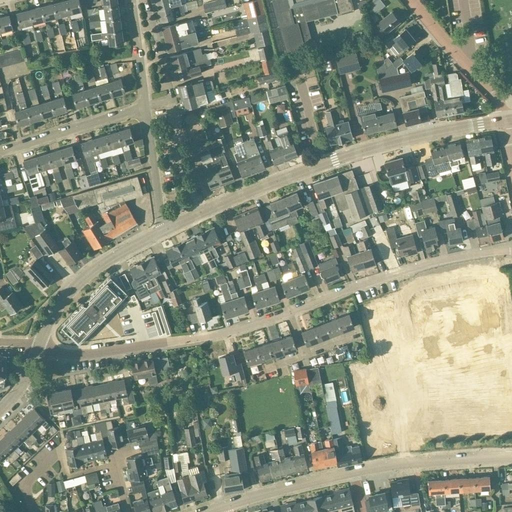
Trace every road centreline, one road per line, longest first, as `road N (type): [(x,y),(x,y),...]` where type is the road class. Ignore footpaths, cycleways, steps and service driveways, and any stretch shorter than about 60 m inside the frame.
road 1 (residential): [(40,343),(90,353),(206,336),(424,264),(511,251)]
road 2 (tertiary): [(511,458),(408,463),(227,505)]
road 3 (tertiary): [(321,164),(504,121)]
road 4 (tertiary): [(162,231),(321,164)]
road 5 (tertiary): [(40,343),(64,297),(162,231)]
road 6 (residential): [(504,121),(498,96),(411,0)]
road 7 (residential): [(0,152),(146,107)]
road 8 (residential): [(162,231),(146,107)]
